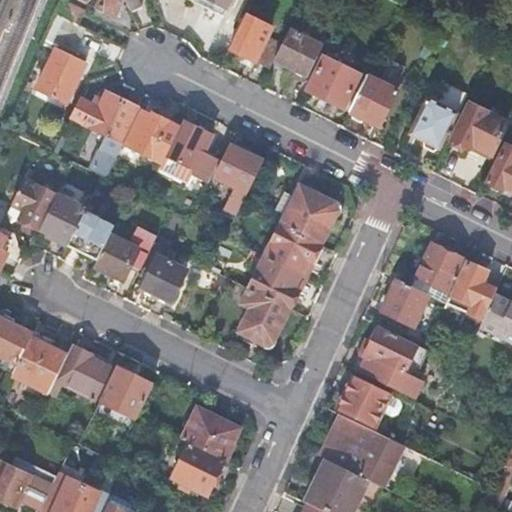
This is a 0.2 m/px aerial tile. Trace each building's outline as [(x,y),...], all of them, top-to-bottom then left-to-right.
[(83,0),(116,17),(125,0),(83,0)] [(232,0),(178,0),(222,21),(232,0)] [(65,2),(59,15),(75,24),(82,10),(65,2)] [(58,15),(40,54),(52,60),(56,52),(59,46),(74,53),(85,28),(75,24),(59,15),(58,15)] [(273,29),(248,17),(231,51),(271,71),(276,61),(284,45),(268,38),(273,29)] [(324,46),(291,30),(284,45),(276,61),(294,70),(293,73),(293,76),(303,81),(307,80),(308,77),(309,77),(324,46)] [(56,52),(52,60),(38,89),(68,103),(85,66),(56,52)] [(302,93),(338,111),(356,77),(319,59),(302,93)] [(393,94),(362,79),(344,114),(375,129),(393,94)] [(80,101),(71,118),(108,136),(91,171),(104,177),(108,180),(126,145),(142,112),(107,96),(103,104),(100,110),(93,107),(80,101)] [(453,115),(423,100),(405,137),(435,152),(453,115)] [(96,101),(93,107),(100,110),(103,104),(96,101)] [(502,125),(465,106),(447,143),(464,151),(466,148),(486,157),(502,125)] [(142,112),(126,145),(164,163),(181,129),(153,115),(152,117),(142,112)] [(210,183),(221,162),(205,154),(213,136),(184,122),(181,129),(164,163),(160,172),(189,186),(194,175),(210,183)] [(211,149),(224,155),(232,138),(219,132),(211,149)] [(229,209),(240,215),(243,207),(265,162),(233,146),(217,178),(239,189),(229,209)] [(511,191),(511,165),(496,157),(482,184),(497,192),(498,190),(510,195),(511,191)] [(189,186),(205,194),(210,183),(194,175),(189,186)] [(22,220),(42,230),(58,197),(26,181),(14,206),(26,212),(22,220)] [(285,223),(283,227),(322,247),(338,215),(339,215),(340,215),(341,214),(342,213),(343,212),(343,211),(344,210),(344,209),(344,208),(344,207),(343,206),(343,205),(342,204),(341,203),(340,202),(339,202),(338,202),(336,202),(335,202),(334,202),(333,203),(319,196),(319,192),(310,187),(306,190),(303,188),(289,215),(286,214),(282,221),(283,222),(285,223)] [(58,197),(42,230),(50,234),(49,236),(70,247),(86,213),(88,210),(59,196),(58,197)] [(86,213),(70,247),(99,261),(111,236),(116,228),(86,213)] [(317,263),(325,248),(322,247),(283,227),(272,249),(262,244),(257,253),(302,275),(309,261),(313,263),(314,261),(317,263)] [(111,236),(99,261),(96,268),(125,282),(133,266),(142,271),(156,242),(159,237),(139,228),(130,246),(111,236)] [(0,237),(0,271),(8,256),(0,252),(0,251),(6,241),(0,237)] [(431,296),(448,304),(452,296),(452,295),(449,293),(465,261),(435,246),(414,288),(431,296)] [(263,268),(252,290),(290,308),(291,308),(295,310),(302,295),(299,293),(300,291),(296,289),(302,275),(257,253),(252,263),(263,268)] [(156,297),(172,306),(187,275),(158,260),(144,288),(157,295),(156,297)] [(496,295),(498,290),(485,284),(490,273),(470,263),(454,297),(452,296),(448,304),(464,311),(467,304),(474,307),(471,314),(485,320),(496,295)] [(416,327),(431,296),(414,288),(399,280),(385,312),(416,327)] [(290,308),(252,290),(244,305),(253,310),(241,333),(263,344),(263,346),(264,348),(266,349),(267,350),(270,350),(272,350),(273,349),(274,348),(276,347),(276,345),(276,343),(276,341),(275,339),(290,308)] [(485,320),(482,327),(511,342),(511,302),(496,295),(485,320)] [(34,336),(0,319),(0,356),(19,366),(33,338),(34,336)] [(416,379),(430,350),(380,326),(379,328),(377,327),(371,339),(373,341),(365,356),(368,357),(360,372),(367,375),(385,384),(414,398),(422,382),(416,379)] [(33,338),(19,366),(15,375),(28,382),(24,389),(30,392),(33,387),(49,395),(51,391),(56,381),(66,360),(50,353),(53,348),(33,338)] [(428,349),(444,357),(448,349),(432,341),(428,349)] [(56,381),(51,391),(64,398),(70,388),(96,401),(112,368),(93,359),(94,356),(75,347),(58,382),(56,381)] [(356,370),(360,372),(368,357),(365,356),(361,354),(354,369),(356,370)] [(102,403),(138,420),(138,419),(154,387),(118,369),(102,403)] [(392,396),(356,379),(348,394),(346,393),(339,406),(342,407),(341,409),(377,427),(384,412),(395,417),(400,415),(404,407),(402,402),(392,397),(392,396)] [(190,444),(226,462),(242,430),(200,410),(184,441),(190,444)] [(380,434),(349,418),(342,415),(333,434),(339,437),(328,461),(370,481),(385,488),(406,446),(380,434)] [(209,496),(226,462),(190,444),(173,478),(209,496)] [(511,486),(511,449),(505,464),(510,466),(498,491),(508,495),(511,486)] [(18,461),(14,469),(3,463),(0,469),(0,499),(17,509),(32,478),(30,476),(34,469),(18,461)] [(354,511),(370,481),(328,461),(307,504),(310,505),(323,511),(354,511)] [(75,511),(88,487),(61,474),(43,510),(46,511),(75,511)] [(104,494),(88,487),(75,511),(106,511),(110,506),(113,499),(104,494)] [(488,511),(499,511),(506,497),(492,490),(483,509),(488,511)]
